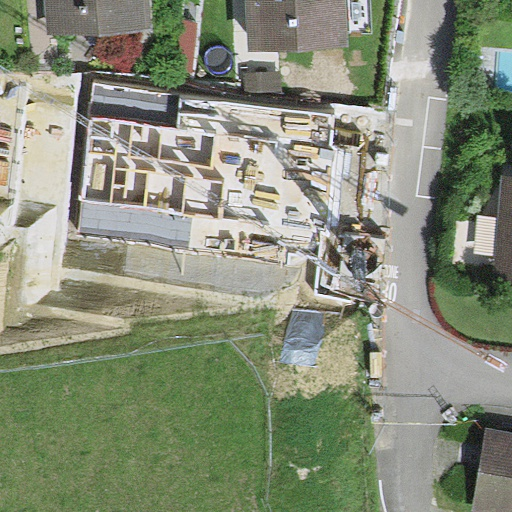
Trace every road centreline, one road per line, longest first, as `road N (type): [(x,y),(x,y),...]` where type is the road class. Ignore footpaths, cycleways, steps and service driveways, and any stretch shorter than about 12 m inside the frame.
road 1 (residential): [(511,381),(399,368),(399,231),(430,0)]
road 2 (track): [(402,511),(399,368)]
